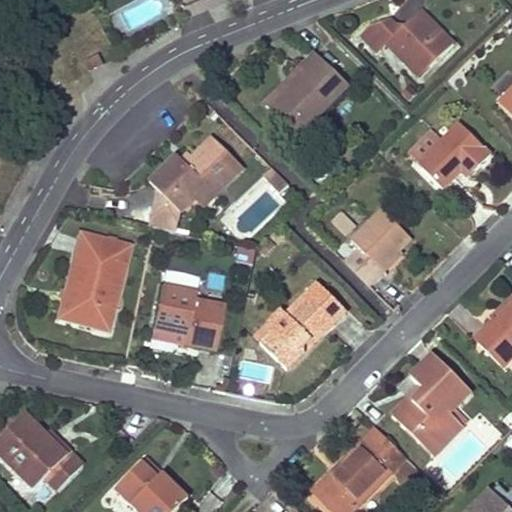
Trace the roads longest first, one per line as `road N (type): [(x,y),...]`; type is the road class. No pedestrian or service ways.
road 1 (residential): [(0,365),(290,428),(320,420),(511,222)]
road 2 (residential): [(0,295),(68,169),(116,107),(182,60),(334,0)]
